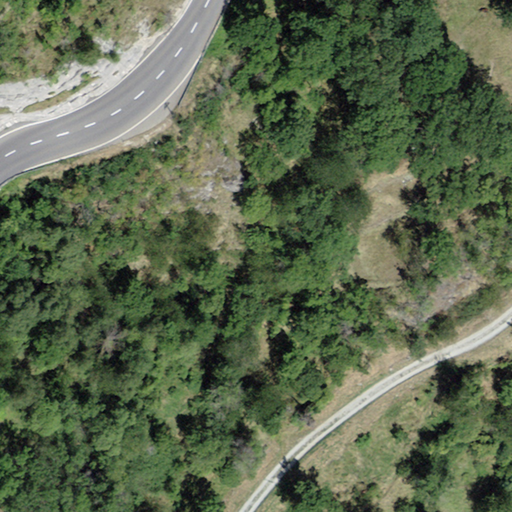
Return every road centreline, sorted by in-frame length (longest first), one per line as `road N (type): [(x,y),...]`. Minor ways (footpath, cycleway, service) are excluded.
road 1 (track): [(511,313),(336,417),(278,472),(253,511)]
road 2 (tertiary): [(0,159),(123,108),(183,44),(207,0)]
